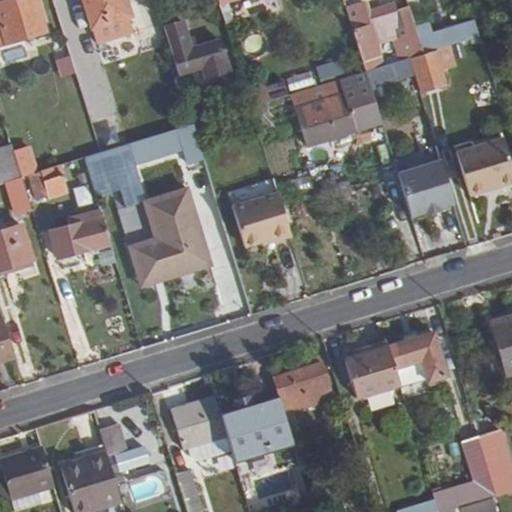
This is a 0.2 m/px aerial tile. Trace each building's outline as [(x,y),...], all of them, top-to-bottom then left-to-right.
[(37,0),(6,0),(0,2),(0,29),(2,29),(5,43),(46,30),(37,0)] [(125,0),(82,0),(91,28),(92,27),(96,41),(131,31),(127,17),(130,16),(125,0)] [(375,56),(420,43),(410,7),(369,19),(371,27),(354,32),(366,71),(379,67),(375,56)] [(200,46),(191,18),(171,24),(185,69),(196,65),(200,78),(227,69),(220,42),(200,46)] [(423,53),(480,36),(475,22),(433,34),(435,38),(420,43),(423,53)] [(438,53),(415,60),(422,90),(447,83),(438,53)] [(315,67),(319,81),(344,74),(340,60),(315,67)] [(291,93),(315,82),(309,70),(286,82),(291,93)] [(368,75),(366,71),(343,78),(346,90),(296,105),(307,143),(382,121),(368,75)] [(318,85),(293,94),(296,105),(346,90),(343,78),(318,85)] [(265,102),(289,94),(283,79),(260,87),(265,102)] [(185,161),(204,155),(194,124),(128,144),(135,162),(180,148),(185,161)] [(500,181),(501,184),(511,179),(511,167),(503,136),(455,151),(470,193),(484,190),(483,187),(500,181)] [(0,183),(21,177),(13,152),(11,143),(0,146),(0,183)] [(13,152),(21,177),(26,175),(36,172),(29,148),(13,152)] [(439,206),(455,201),(443,163),(399,176),(410,214),(425,210),(439,206)] [(36,172),(26,175),(34,200),(66,189),(62,175),(43,180),(40,171),(36,172)] [(484,190),(501,184),(500,181),(483,187),(484,190)] [(78,205),(93,201),(88,184),(73,189),(78,205)] [(182,188),(148,199),(160,236),(129,246),(141,284),(207,263),(182,188)] [(245,248),(290,234),(277,191),(231,205),(245,248)] [(58,260),(110,245),(101,216),(87,220),(86,214),(65,219),(68,228),(49,233),(58,260)] [(0,231),(0,268),(31,259),(20,225),(0,231)] [(511,317),(490,324),(509,389),(511,388),(511,317)] [(0,360),(15,356),(3,320),(0,320),(0,360)] [(433,333),(388,347),(394,367),(424,358),(431,382),(446,377),(433,333)] [(394,367),(388,347),(345,360),(356,397),(400,384),(394,367)] [(319,365),(273,378),(285,414),(329,400),(319,365)] [(256,384),(233,390),(240,413),(262,406),(256,384)] [(182,450),(227,436),(214,396),(171,409),(182,450)] [(99,430),(104,447),(113,474),(150,463),(145,448),(117,456),(116,453),(127,450),(119,425),(99,430)] [(511,467),(501,430),(479,436),(498,497),(511,492),(511,467)] [(498,497),(479,436),(461,442),(474,484),(434,496),(439,511),(446,511),(455,509),(498,497)] [(74,511),(121,497),(113,474),(104,447),(81,454),(82,460),(61,466),(74,511)] [(0,466),(1,469),(0,468),(0,500),(10,497),(11,500),(53,488),(41,449),(0,461),(0,466)] [(175,472),(187,511),(192,511),(202,509),(189,468),(175,472)] [(157,476),(129,484),(135,502),(162,493),(157,476)]
